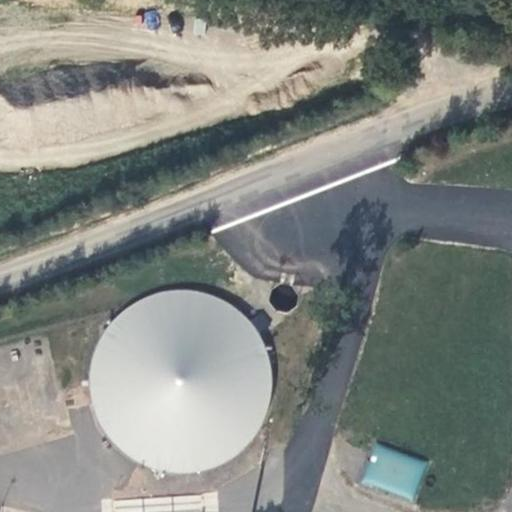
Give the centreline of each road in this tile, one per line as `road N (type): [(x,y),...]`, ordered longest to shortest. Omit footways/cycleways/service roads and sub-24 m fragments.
road 1 (tertiary): [(511,93),(405,125),(0,285)]
road 2 (unknown): [(374,137),(330,355),(278,511)]
